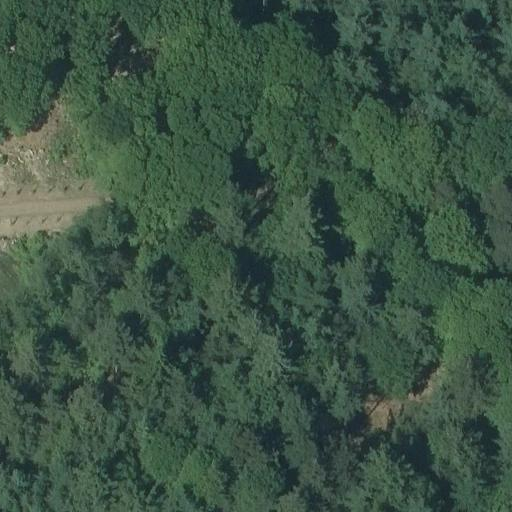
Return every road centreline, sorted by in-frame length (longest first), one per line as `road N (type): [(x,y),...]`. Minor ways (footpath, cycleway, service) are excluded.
road 1 (track): [(176,0),(511,388)]
road 2 (track): [(511,172),(0,210)]
